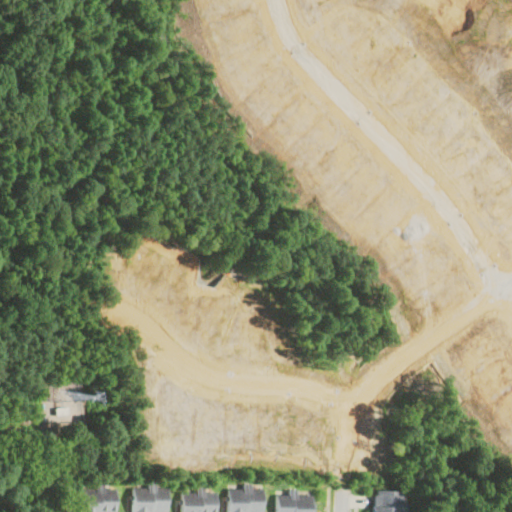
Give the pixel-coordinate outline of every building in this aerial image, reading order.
[(111,511),(111,486),(76,486),(76,511),(111,511)] [(162,511),(162,486),(128,486),(128,511),(162,511)] [(258,511),(258,486),(223,487),(223,511),(258,511)] [(211,511),(211,490),(177,490),(177,511),(211,511)] [(397,511),(398,491),(369,490),(367,511),(394,511),(395,511),(397,511)] [(307,511),(307,493),(272,493),(272,511),(307,511)]
